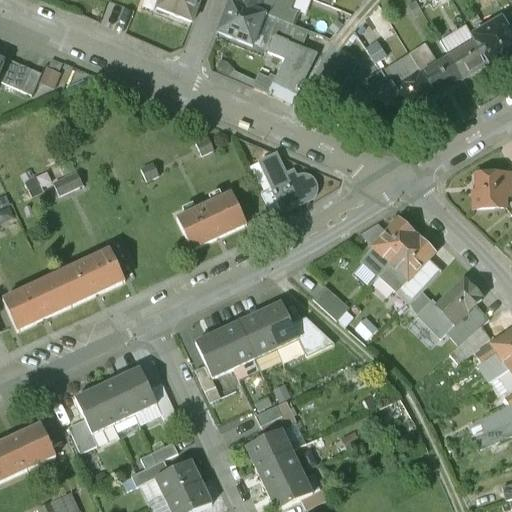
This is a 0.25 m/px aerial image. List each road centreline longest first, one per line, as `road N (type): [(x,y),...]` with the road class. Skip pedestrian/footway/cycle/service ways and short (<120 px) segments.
road 1 (residential): [(405,182),(150,315)]
road 2 (residential): [(405,182),(177,84)]
road 3 (residential): [(238,511),(150,315)]
road 4 (residential): [(177,84),(0,5)]
road 5 (residential): [(150,315),(0,383)]
road 6 (residential): [(511,293),(405,182)]
road 7 (residential): [(511,117),(405,182)]
